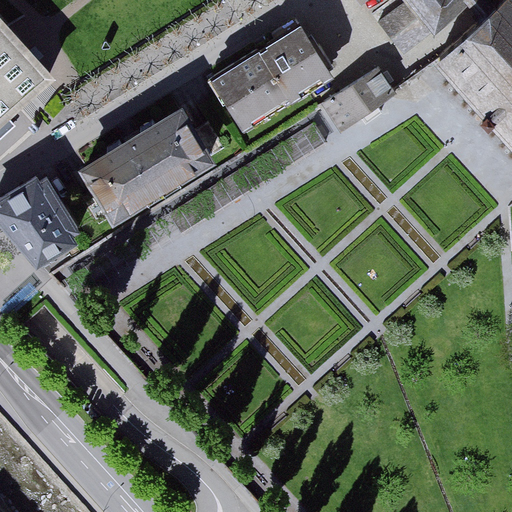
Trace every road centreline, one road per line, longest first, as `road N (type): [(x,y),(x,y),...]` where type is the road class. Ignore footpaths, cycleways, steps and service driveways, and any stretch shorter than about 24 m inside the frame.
road 1 (residential): [(0,188),(293,0)]
road 2 (tertiary): [(0,359),(137,511)]
